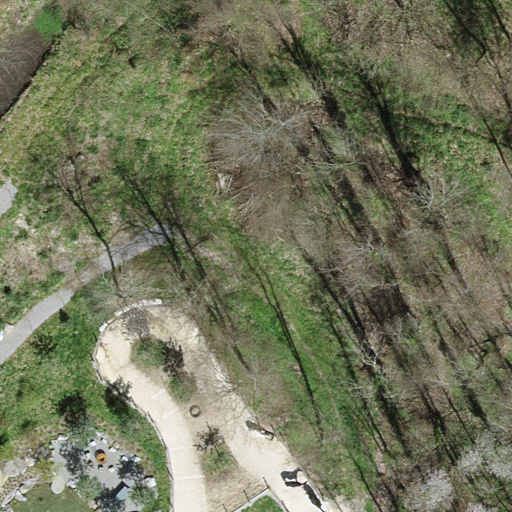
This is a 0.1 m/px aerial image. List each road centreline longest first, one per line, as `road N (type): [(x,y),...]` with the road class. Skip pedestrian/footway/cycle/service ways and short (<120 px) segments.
road 1 (track): [(511,251),(417,124),(379,86),(341,68),(248,66),(203,86),(182,114),(176,188),(194,223),(279,321),(333,400),(364,511)]
road 2 (unknown): [(186,511),(189,481),(178,436),(114,356),(128,326),(152,319),(172,324),(188,341),(235,421),(309,511)]
